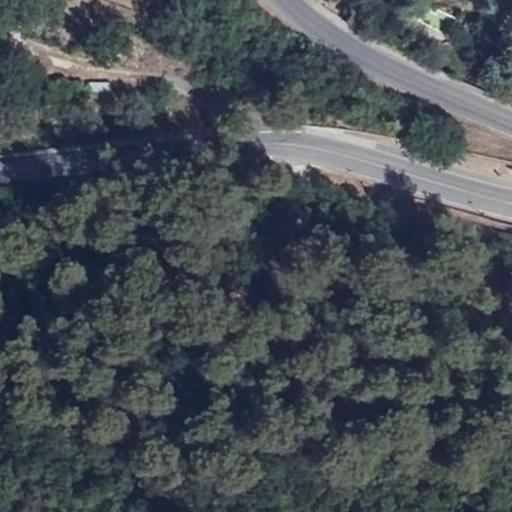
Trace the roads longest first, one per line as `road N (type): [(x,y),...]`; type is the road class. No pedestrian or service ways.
road 1 (residential): [(511,198),(345,152),(202,147),(0,167)]
road 2 (residential): [(511,121),(423,82),(291,0)]
